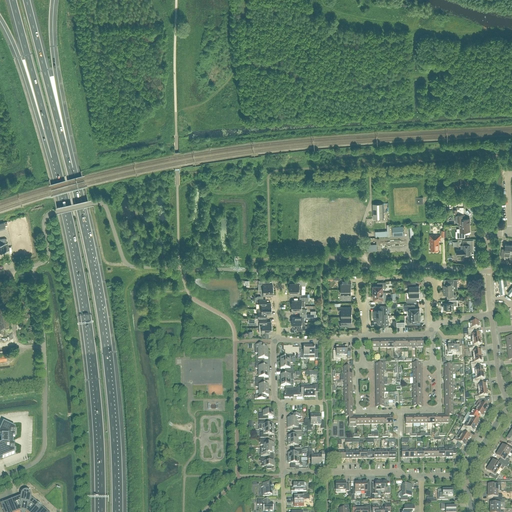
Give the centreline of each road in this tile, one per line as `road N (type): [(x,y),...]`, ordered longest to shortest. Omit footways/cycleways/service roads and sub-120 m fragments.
road 1 (motorway): [(115,511),(106,357),(64,152)]
road 2 (motorway): [(54,156),(88,324),(101,511)]
road 3 (unclassified): [(0,478),(43,451),(43,345),(32,265)]
road 4 (residential): [(364,337),(363,276),(434,277),(433,325)]
road 5 (motorway): [(13,0),(54,156)]
road 6 (motorway): [(64,152),(26,0)]
road 7 (motorway): [(64,152),(52,0)]
road 8 (motorway): [(0,17),(54,156)]
road 9 (residential): [(421,475),(282,474)]
